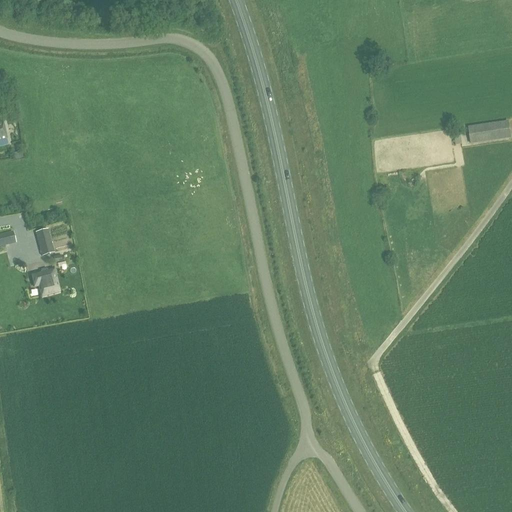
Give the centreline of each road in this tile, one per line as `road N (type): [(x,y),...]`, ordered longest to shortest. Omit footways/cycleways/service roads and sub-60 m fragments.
road 1 (unclassified): [(309,444),(232,116),(210,57),(181,38),(92,43),(0,30)]
road 2 (primary): [(405,511),(362,441),(320,337),(261,80),(234,0)]
road 3 (unclassified): [(370,363),(511,183)]
